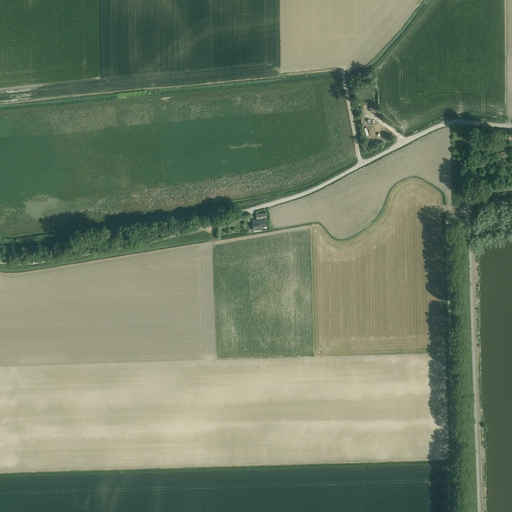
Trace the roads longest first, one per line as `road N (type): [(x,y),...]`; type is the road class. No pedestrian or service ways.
road 1 (unclassified): [(0,261),(184,232),(317,188),(440,125),(511,127)]
road 2 (unclassified): [(480,511),(468,204),(476,193),(511,188)]
road 3 (track): [(456,511),(447,210),(468,209)]
